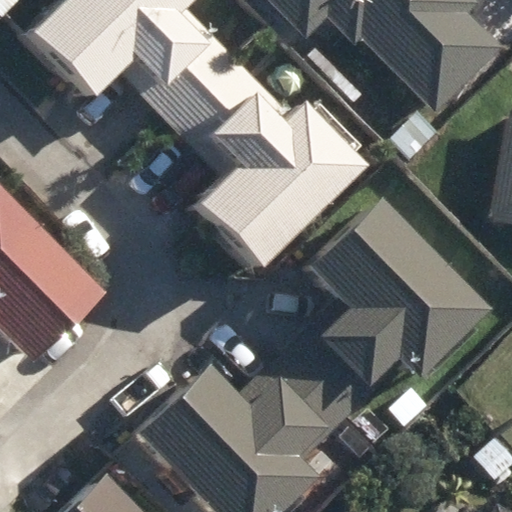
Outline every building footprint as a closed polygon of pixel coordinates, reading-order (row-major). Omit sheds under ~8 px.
[(185,0),(57,0),(34,23),(97,88),(118,67),(225,175),(204,196),(265,258),(367,158),(305,96),(289,112),(182,4),(185,0)] [(343,48),(416,121),(484,54),(452,21),(462,10),(451,0),(241,0),(289,47),(311,26),(337,54),(343,48)] [(471,228),(511,235),(511,121),(490,117),(471,228)] [(381,151),(397,168),(414,153),(398,135),(381,151)] [(0,317),(34,352),(103,285),(0,179),(0,317)] [(141,428),(223,511),(275,511),(318,470),(296,447),(400,346),(422,369),(490,303),(383,193),(314,259),(344,289),(240,390),(211,360),(141,428)] [(487,441),(508,465),(511,461),(511,421),(511,420),(487,441)] [(455,465),(479,490),(500,470),(477,444),(455,465)] [(151,511),(107,466),(59,511),(151,511)]
